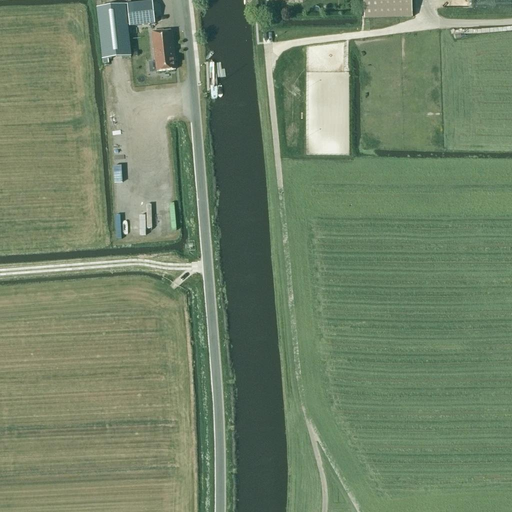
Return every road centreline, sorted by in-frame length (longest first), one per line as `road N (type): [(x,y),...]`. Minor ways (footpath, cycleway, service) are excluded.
road 1 (unclassified): [(511,21),(430,23),(269,48),(311,432)]
road 2 (unclassified): [(220,511),(183,0)]
